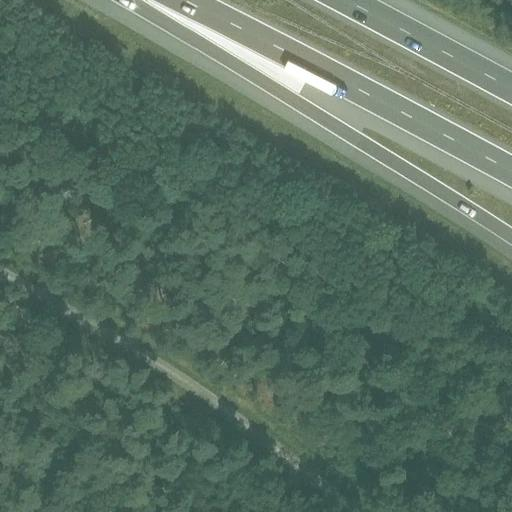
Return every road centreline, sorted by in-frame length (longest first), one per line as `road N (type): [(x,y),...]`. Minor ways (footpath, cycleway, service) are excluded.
road 1 (motorway): [(145,0),(177,31),(511,240)]
road 2 (unclassified): [(355,511),(169,372),(0,274)]
road 3 (motorway): [(182,0),(511,175)]
road 4 (motorway): [(511,88),(346,0)]
